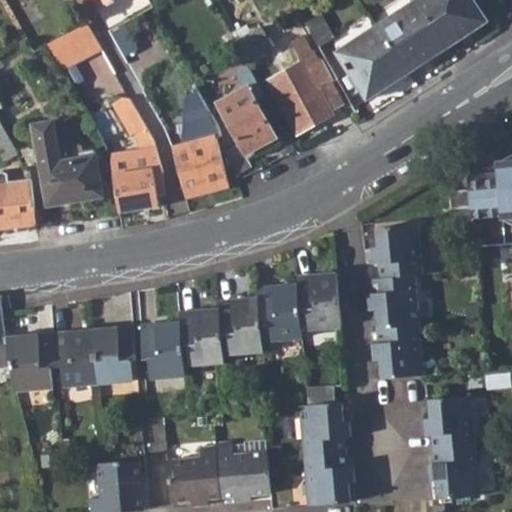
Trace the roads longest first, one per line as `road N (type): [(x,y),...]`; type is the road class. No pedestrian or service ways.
road 1 (residential): [(0,270),(183,241),(249,222),(345,178)]
road 2 (residential): [(345,178),(376,511)]
road 3 (residential): [(345,178),(511,65)]
